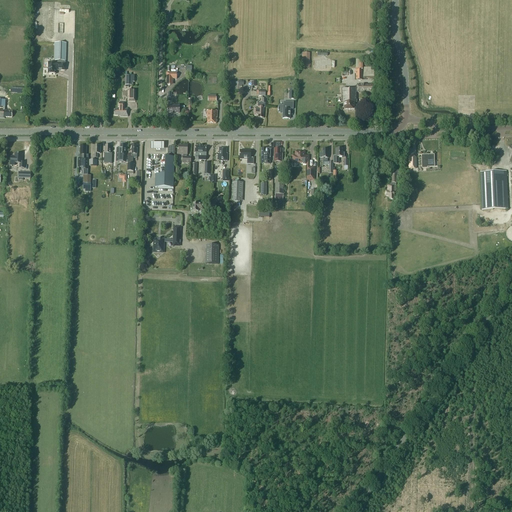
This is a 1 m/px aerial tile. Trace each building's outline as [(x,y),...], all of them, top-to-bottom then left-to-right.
[(65,71),(66,43),(55,43),(54,61),(56,61),(56,63),(48,63),(48,74),(56,74),(56,70),(65,71)] [(331,65),(331,61),(314,61),(314,69),(326,69),(326,65),(331,65)] [(170,85),(172,83),(172,79),(176,79),(176,73),(166,73),(166,85),(170,85)] [(356,85),(356,88),(342,88),(342,103),(344,103),(344,110),(354,110),(354,103),(356,103),(356,92),(373,93),(372,85),(356,85)] [(258,118),(264,118),(264,108),(265,108),(265,98),(262,98),(262,102),(262,103),(259,103),(259,104),(258,104),(258,107),(258,108),(254,108),(254,116),(258,116),(258,118)] [(283,113),(283,119),(290,119),(290,109),(293,110),(293,102),(283,102),(283,106),(278,105),(278,109),(278,111),(278,113),(283,113)] [(114,115),(121,115),(121,117),(128,117),(128,109),(124,109),(124,104),(118,104),(118,110),(114,110),(114,115)] [(0,109),(0,118),(5,118),(5,117),(12,117),(12,111),(8,111),(8,110),(0,109)] [(207,118),(207,123),(216,124),(216,118),(217,118),(217,111),(206,111),(206,118),(207,118)] [(137,154),(137,149),(136,149),(137,145),(132,145),(132,157),(128,157),(128,164),(133,164),(133,159),(134,158),(137,158),(137,154)] [(187,155),(187,146),(187,145),(183,145),(183,146),(179,146),(178,155),(183,155),(183,157),(183,163),(191,163),(191,157),(187,157),(187,155)] [(86,150),(86,146),(81,146),(81,152),(80,152),(80,155),(80,159),(79,158),(78,167),(84,167),(84,175),(88,175),(88,155),(86,155),(86,150)] [(168,149),(168,154),(167,154),(166,157),(165,175),(156,175),(155,187),(173,188),(174,175),(174,156),(175,146),(169,146),(168,149)] [(198,160),(206,160),(206,156),(206,152),(206,147),(202,147),(202,146),(200,146),(195,146),(195,152),(195,156),(195,158),(198,158),(198,160)] [(218,161),(227,161),(227,154),(226,154),(226,148),(219,148),(219,153),(218,153),(218,161)] [(266,149),(261,149),(261,158),(265,158),(265,164),(270,164),(270,158),(270,150),(266,150),(266,149)] [(274,149),(274,162),(282,162),(282,154),(280,154),(280,149),(274,149)] [(329,165),(329,168),(329,173),(333,173),(333,162),(327,162),(327,158),(328,158),(328,153),(328,149),(323,149),(323,153),(319,153),(319,158),(323,158),(323,165),(329,165)] [(333,156),(333,164),(339,163),(339,157),(342,157),(342,149),(336,149),(336,156),(333,156)] [(251,158),(251,151),(240,150),(240,159),(247,159),(247,164),(254,164),(254,158),(251,158)] [(305,152),(301,152),(296,152),(295,156),(293,156),(292,162),(302,163),(303,164),(304,164),(305,164),(306,164),(306,163),(308,163),(308,156),(304,156),(305,152)] [(15,154),(15,157),(11,157),(10,165),(14,165),(15,163),(20,164),(20,168),(24,168),(25,162),(22,162),(22,154),(15,154)] [(434,167),(434,155),(422,156),(422,168),(427,168),(427,167),(434,167)] [(389,186),(387,186),(387,191),(385,191),(386,196),(389,196),(389,200),(394,200),(394,192),(395,192),(395,186),(396,186),(396,183),(397,183),(397,175),(399,175),(399,168),(391,168),(391,183),(392,183),(391,183),(389,185),(389,186)] [(508,209),(506,171),(480,172),(482,210),(508,209)] [(275,180),(275,194),(283,194),(283,180),(275,180)] [(241,182),(232,182),(232,201),(241,201),(241,182)] [(193,211),(198,211),(198,209),(203,209),(203,203),(198,203),(193,203),(193,211)] [(180,227),(174,227),(173,240),(154,239),(154,247),(153,252),(157,252),(159,252),(163,253),(164,245),(164,242),(164,241),(166,241),(166,242),(169,242),(175,242),(174,246),(180,246),(180,227)] [(207,245),(206,264),(218,264),(219,245),(207,245)]
